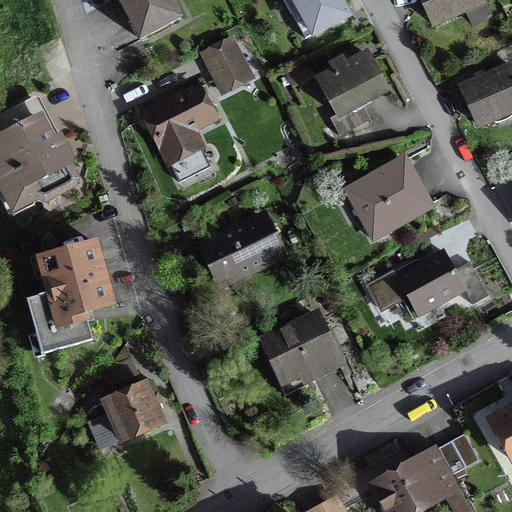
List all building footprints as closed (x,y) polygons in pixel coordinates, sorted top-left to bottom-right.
[(116,0),(138,41),(178,20),(167,0),(116,0)] [(285,0),(306,37),(345,14),(337,0),(285,0)] [(481,3),(479,0),(419,0),(431,26),(481,3)] [(243,67),(230,41),(201,56),(214,81),(143,116),(178,185),(209,169),(190,132),(212,121),(197,90),(243,67)] [(336,116),(329,120),(338,138),(369,121),(360,105),(385,91),(366,57),(346,68),(343,62),(330,68),(334,74),(318,83),(336,116)] [(301,66),(285,74),(292,90),(313,77),(301,66)] [(511,110),(511,71),(510,68),(460,91),(476,127),(511,110)] [(57,154),(56,151),(51,142),(47,144),(34,120),(18,128),(16,126),(16,129),(4,135),(3,139),(7,149),(0,152),(0,188),(6,190),(8,188),(15,201),(21,203),(31,198),(33,203),(39,204),(72,187),(74,181),(67,167),(69,161),(63,151),(57,154)] [(373,238),(427,208),(402,163),(348,193),(373,238)] [(279,256),(261,220),(203,248),(217,278),(244,265),(247,271),(279,256)] [(110,306),(93,245),(38,261),(38,263),(42,262),(51,296),(26,303),(41,356),(90,342),(82,315),(110,306)] [(471,307),(487,299),(468,264),(452,273),(442,254),(412,271),(409,266),(393,274),(416,317),(462,291),(471,307)] [(300,377),(303,383),(338,366),(325,339),(320,342),(309,320),(262,342),(274,367),(280,364),(289,382),(300,377)] [(159,404),(150,383),(103,403),(108,415),(89,423),(101,451),(160,425),(152,407),(159,404)] [(511,410),(491,423),(511,460),(511,410)] [(477,462),(463,436),(435,451),(450,477),(477,462)] [(383,511),(411,511),(456,487),(450,477),(435,451),(370,487),(383,511)] [(342,511),(337,501),(316,511),(342,511)]
